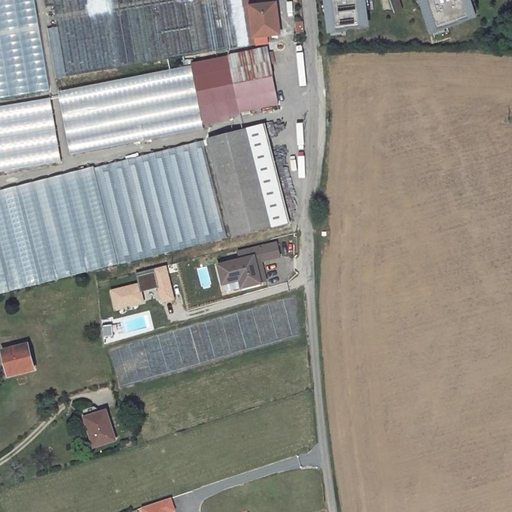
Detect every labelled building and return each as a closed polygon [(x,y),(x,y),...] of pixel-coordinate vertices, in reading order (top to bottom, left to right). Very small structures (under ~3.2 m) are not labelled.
[(0,0),(0,99),(46,93),(32,0),(0,0)] [(44,0),(46,7),(54,6),(66,76),(209,52),(199,0),(44,0)] [(199,0),(209,52),(249,45),(241,0),(199,0)] [(325,0),(330,31),(373,26),(370,0),(325,0)] [(401,0),(391,0),(396,12),(405,10),(401,0)] [(420,0),(432,34),(467,23),(467,21),(481,17),(475,0),(420,0)] [(250,6),(250,7),(249,7),(246,7),(249,37),(254,36),(254,37),(279,34),(275,3),(250,6)] [(300,22),(292,25),(295,34),(303,32),(300,22)] [(193,64),(206,126),(230,119),(240,114),(278,104),(267,48),(193,64)] [(191,66),(59,92),(71,155),(203,130),(191,66)] [(0,106),(0,171),(61,162),(50,98),(0,106)] [(265,125),(207,140),(232,237),(289,222),(265,125)] [(118,265),(227,237),(202,141),(93,168),(118,265)] [(93,168),(0,190),(0,293),(118,265),(93,168)] [(277,242),(261,246),(264,261),(280,257),(277,242)] [(252,248),(260,283),(266,281),(261,261),(264,261),(261,246),(252,248)] [(260,283),(252,248),(239,251),(241,260),(219,265),(223,284),(240,280),(242,288),(260,283)] [(112,311),(142,305),(140,293),(155,290),(158,304),(172,301),(165,267),(133,274),(135,284),(108,290),(112,311)] [(240,280),(223,284),(225,292),(242,288),(240,280)] [(28,344),(2,351),(5,362),(8,361),(12,375),(34,369),(28,344)] [(106,411),(85,417),(94,446),(115,440),(106,411)] [(168,511),(174,510),(170,498),(142,507),(143,511),(168,511)]
